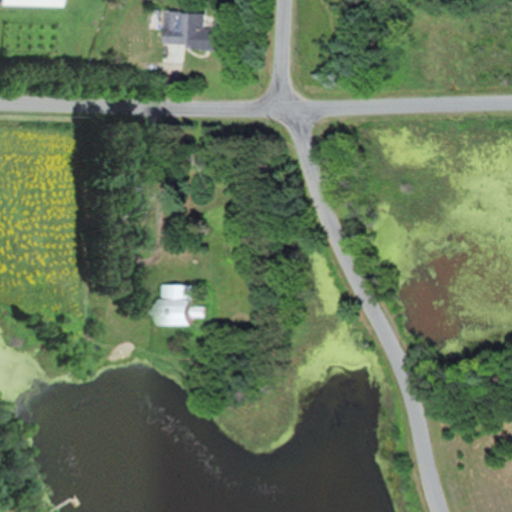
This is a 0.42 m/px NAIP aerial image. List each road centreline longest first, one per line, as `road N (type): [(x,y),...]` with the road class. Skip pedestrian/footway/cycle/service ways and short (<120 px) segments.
road 1 (residential): [(511,108),(286,111),(0,101)]
road 2 (residential): [(286,111),(412,396),(444,511)]
